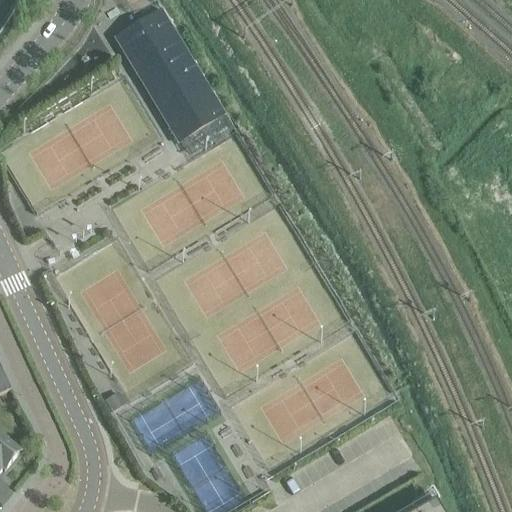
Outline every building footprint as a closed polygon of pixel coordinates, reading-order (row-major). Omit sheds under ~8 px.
[(0,34),(4,30),(21,0),(18,0),(15,7),(0,28),(0,34)] [(149,0),(123,0),(130,12),(151,2),(149,0)] [(113,41),(177,147),(225,118),(161,11),(113,41)] [(0,396),(11,391),(6,380),(0,383),(0,396)] [(118,395),(104,404),(110,414),(124,405),(118,395)] [(0,473),(2,471),(4,473),(19,455),(0,439),(0,473)] [(438,511),(435,507),(434,507),(431,502),(413,511),(438,511)]
